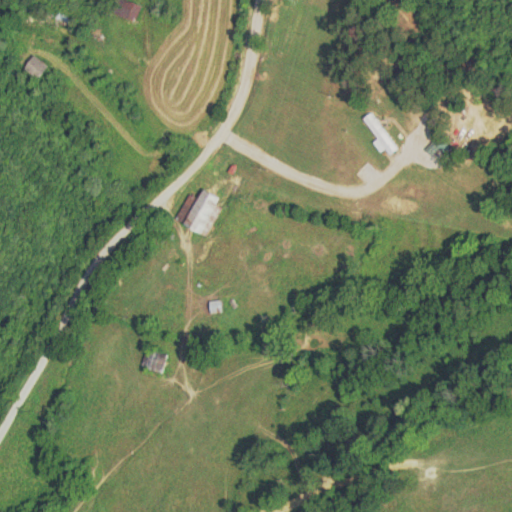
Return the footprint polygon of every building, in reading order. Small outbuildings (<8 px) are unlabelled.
[(109,0),(106,12),(137,20),(141,4),(126,0),(109,0)] [(396,147),(372,113),(364,119),(378,140),(373,143),(383,156),(396,147)] [(219,197),(203,188),(197,198),(192,195),(177,220),(206,237),(222,207),(215,204),(219,197)] [(221,312),(221,300),(210,301),(211,313),(221,312)] [(145,368),(163,373),(169,354),(150,349),(145,368)]
